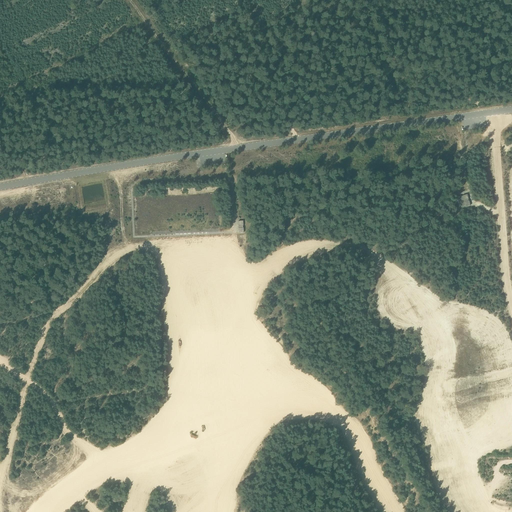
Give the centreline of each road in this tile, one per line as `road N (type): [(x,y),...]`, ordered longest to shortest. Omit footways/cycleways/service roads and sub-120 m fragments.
road 1 (track): [(394,511),(345,424),(314,405),(280,405),(180,433),(76,486),(47,511)]
road 2 (track): [(239,147),(130,0)]
